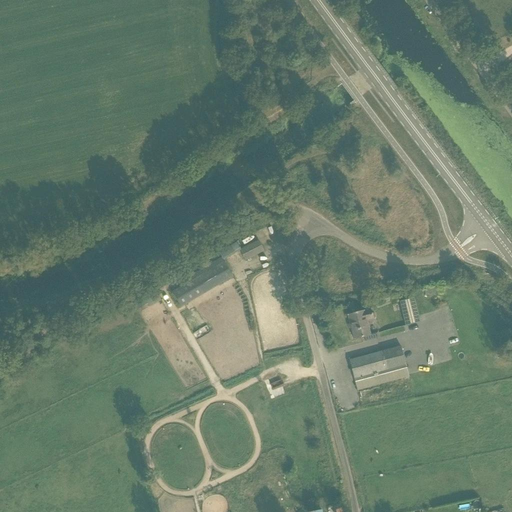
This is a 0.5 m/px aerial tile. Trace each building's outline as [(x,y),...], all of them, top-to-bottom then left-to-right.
[(240,250),(245,260),(263,251),(258,242),(240,250)] [(172,293),(181,307),(233,277),(224,262),(172,293)] [(437,287),(424,290),(426,296),(438,293),(437,287)] [(419,323),(414,299),(400,302),(405,326),(419,323)] [(364,311),(348,316),(354,340),(364,337),(365,342),(378,338),(377,333),(369,335),(366,322),(373,320),(372,315),(371,310),(364,312),(364,311)] [(359,358),(349,361),(355,382),(357,390),(408,376),(406,369),(400,346),(382,351),(382,352),(359,358)] [(259,511),(258,502),(239,506),(240,511),(259,511)]
